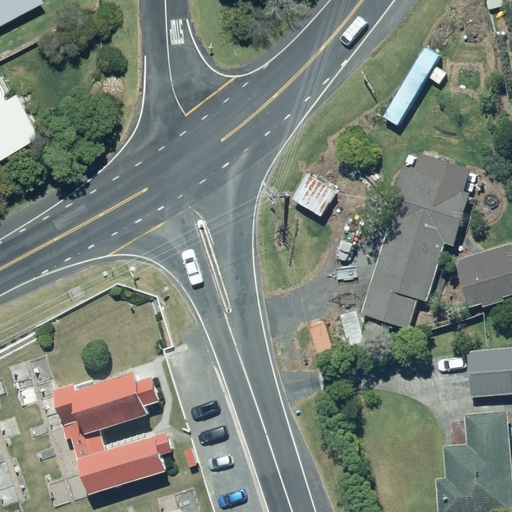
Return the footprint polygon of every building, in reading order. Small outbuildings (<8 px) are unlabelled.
[(0,0),(0,24),(46,0),(0,0)] [(0,67),(0,156),(46,131),(24,90),(14,95),(0,67)] [(329,153),(352,181),(368,167),(345,140),(329,153)] [(387,224),(361,312),(408,327),(417,299),(422,301),(442,242),(451,245),(468,192),(462,190),(469,169),(418,153),(414,166),(403,163),(383,223),(387,224)] [(511,248),(511,244),(455,259),(469,307),(482,303),(482,306),(502,300),(501,297),(511,294),(511,248)] [(511,346),(466,350),(470,397),(511,394),(511,346)] [(74,384),(53,391),(65,427),(84,420),(88,432),(151,411),(149,404),(160,400),(152,377),(142,380),(139,371),(89,387),(88,384),(76,388),(74,384)] [(445,479),(434,480),(436,511),(511,511),(511,489),(506,410),(463,413),(466,444),(442,446),(445,479)] [(156,434),(79,458),(90,494),(167,470),(156,434)] [(98,437),(78,443),(80,450),(101,444),(98,437)]
